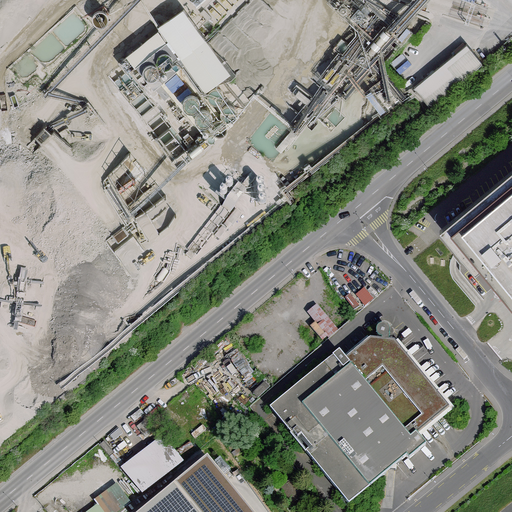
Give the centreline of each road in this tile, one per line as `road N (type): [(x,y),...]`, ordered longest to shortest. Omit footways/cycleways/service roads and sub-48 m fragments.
road 1 (tertiary): [(353,210),(0,502)]
road 2 (residential): [(353,210),(511,398)]
road 3 (tertiary): [(511,79),(353,210)]
road 4 (residential): [(419,511),(511,436)]
